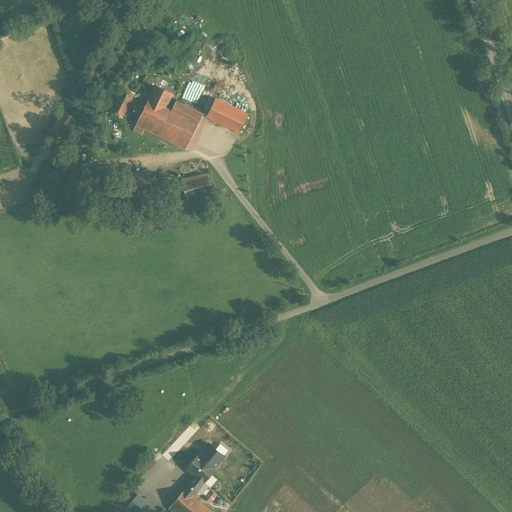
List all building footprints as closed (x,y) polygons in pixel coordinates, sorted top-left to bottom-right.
[(171,94),(156,87),(149,101),(148,100),(136,124),(159,136),(171,111),(164,107),(171,94)] [(119,121),(133,97),(123,91),(109,115),(119,121)] [(247,115),(215,99),(206,116),(239,132),(247,115)] [(171,111),(159,136),(185,149),(202,114),(176,101),(171,111)] [(60,146),(77,120),(61,110),(44,136),(60,146)] [(87,150),(79,145),(72,155),(80,161),(87,150)] [(204,161),(179,168),(188,203),(213,196),(204,161)] [(75,212),(62,170),(39,178),(53,219),(75,212)] [(150,186),(150,174),(124,175),(126,206),(151,205),(151,194),(156,194),(155,185),(150,186)] [(196,477),(184,490),(192,496),(216,469),(198,453),(187,468),(196,477)] [(211,511),(192,496),(184,490),(169,507),(175,511),(211,511)] [(127,506),(133,511),(156,511),(158,511),(137,494),(127,506)]
